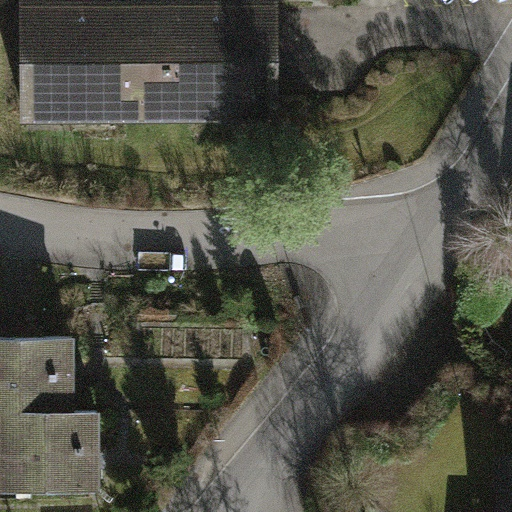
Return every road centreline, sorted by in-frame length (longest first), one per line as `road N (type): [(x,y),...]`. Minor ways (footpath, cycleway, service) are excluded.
road 1 (residential): [(0,225),(126,245),(443,237)]
road 2 (residential): [(443,237),(229,511)]
road 3 (residential): [(511,121),(443,237)]
